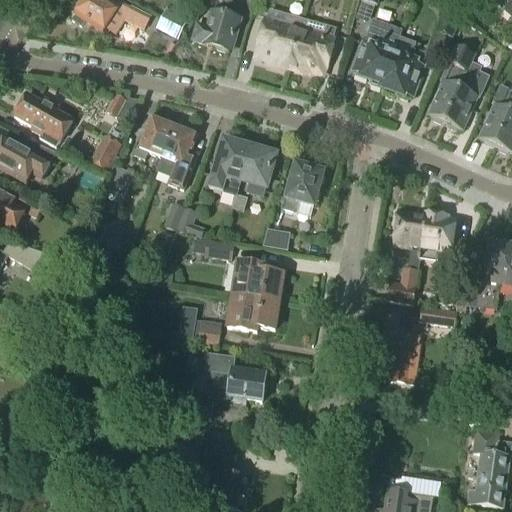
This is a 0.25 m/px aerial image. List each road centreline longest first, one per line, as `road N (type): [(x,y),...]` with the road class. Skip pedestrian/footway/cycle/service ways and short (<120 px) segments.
road 1 (residential): [(319,511),(368,162),(365,134)]
road 2 (residential): [(0,54),(365,134)]
road 3 (residential): [(365,134),(511,194)]
